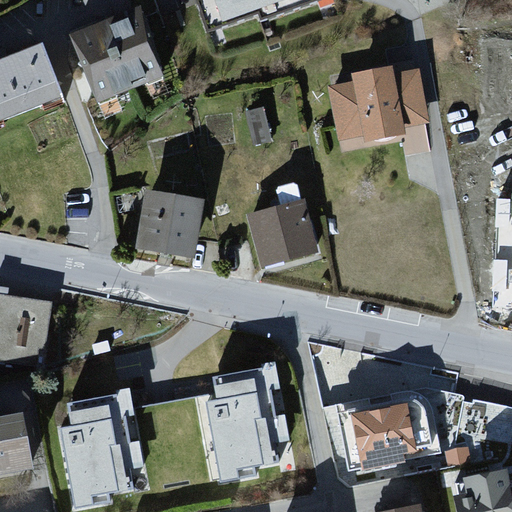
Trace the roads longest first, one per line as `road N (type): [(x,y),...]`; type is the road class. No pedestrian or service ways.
road 1 (residential): [(278,312),(0,254)]
road 2 (residential): [(511,361),(278,312)]
road 3 (residential): [(278,312),(300,346),(335,503)]
road 4 (residential): [(511,462),(335,503)]
